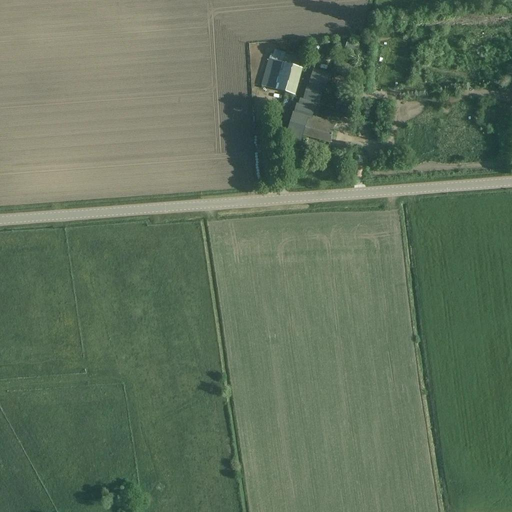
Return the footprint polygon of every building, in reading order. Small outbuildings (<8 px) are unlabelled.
[(295,95),(303,68),(269,59),(262,86),(295,95)] [(349,76),(351,68),(337,64),(335,72),(349,76)] [(294,124),(290,140),(299,142),(308,109),(313,110),(318,90),(321,91),(326,73),(314,70),(304,106),(299,105),(297,113),(295,113),(292,124),(294,124)] [(326,103),(322,112),(331,117),(336,107),(326,103)] [(337,104),(335,112),(345,115),(347,106),(337,104)] [(316,121),(307,118),(302,136),(331,143),(336,124),(317,118),(316,121)]
